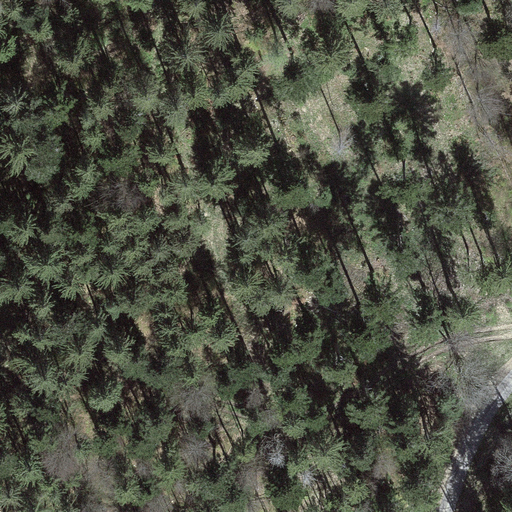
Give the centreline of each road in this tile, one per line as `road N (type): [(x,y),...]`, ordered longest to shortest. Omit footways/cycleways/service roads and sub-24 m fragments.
road 1 (track): [(511,334),(464,337),(415,354),(387,368),(340,412),(297,418),(267,416),(0,318)]
road 2 (unclassified): [(511,374),(466,447),(443,511)]
